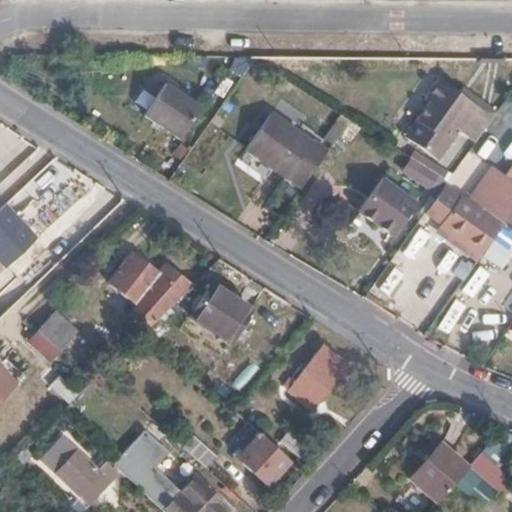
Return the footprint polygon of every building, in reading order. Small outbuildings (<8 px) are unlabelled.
[(195,104),(159,81),(139,111),(173,136),(195,104)] [(450,133),(470,147),(491,117),(455,92),(449,98),(429,83),(417,102),(420,104),(396,139),(429,163),(450,133)] [(289,172),(303,183),(330,147),(313,135),(311,139),(267,109),(242,146),(284,174),(289,172)] [(325,137),(334,142),(347,121),(337,116),(325,137)] [(437,233),(476,261),(511,210),(511,186),(503,180),(480,213),(461,199),(437,233)] [(385,238),(410,205),(376,181),(351,213),(385,238)] [(0,204),(0,264),(14,279),(44,250),(0,204)] [(147,327),(190,285),(162,265),(157,272),(131,253),(109,283),(138,305),(132,314),(147,327)] [(475,301),(487,270),(473,264),(461,295),(475,301)] [(229,342),(250,308),(211,284),(189,317),(229,342)] [(53,308),(36,327),(57,346),(74,327),(53,308)] [(492,343),(506,315),(494,309),(480,337),(492,343)] [(57,346),(36,327),(27,337),(67,375),(76,364),(57,346)] [(311,410),(347,359),(321,341),(285,390),(311,410)] [(0,398),(14,383),(0,369),(0,398)] [(47,390),(71,403),(78,390),(54,377),(47,390)] [(23,396),(46,411),(55,397),(32,382),(23,396)] [(266,483),(289,459),(249,423),(231,441),(240,450),(235,455),(266,483)] [(149,424),(123,453),(133,463),(162,435),(149,424)] [(186,449),(205,466),(216,455),(197,438),(186,449)] [(106,476),(70,441),(48,463),(85,499),(106,476)] [(464,468),(466,467),(438,443),(409,479),(433,504),(464,468)] [(511,506),(511,481),(478,453),(466,467),(464,468),(510,509),(511,506)] [(189,467),(157,504),(165,511),(212,511),(222,500),(189,467)]
